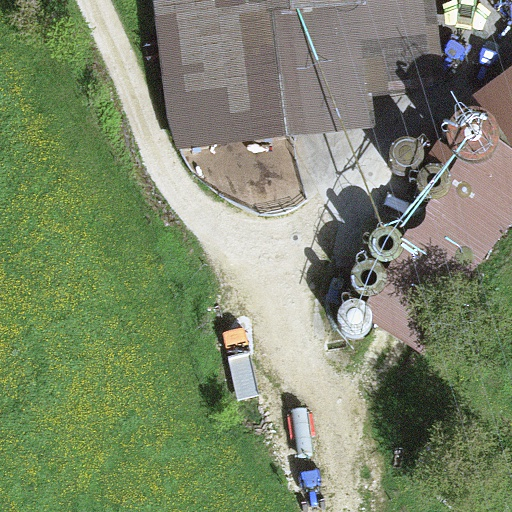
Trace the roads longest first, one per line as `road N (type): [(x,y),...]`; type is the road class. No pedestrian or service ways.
road 1 (track): [(354,511),(340,424),(312,337),(247,252),(511,52)]
road 2 (unclassified): [(91,0),(170,179),(247,252)]
